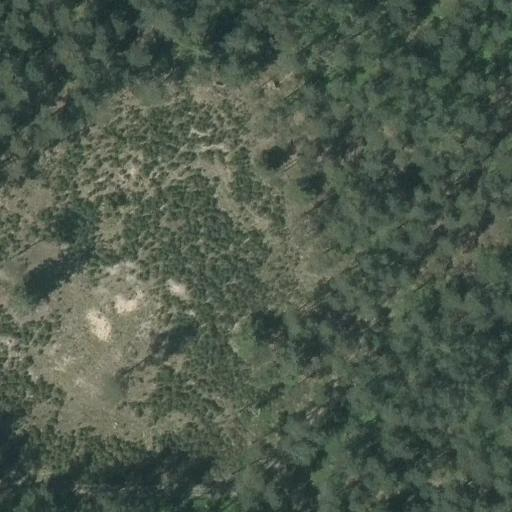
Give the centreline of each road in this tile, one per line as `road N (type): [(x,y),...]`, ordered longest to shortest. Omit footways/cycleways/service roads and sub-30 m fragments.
road 1 (track): [(511,101),(380,313),(278,454),(278,492)]
road 2 (track): [(278,492),(0,492)]
